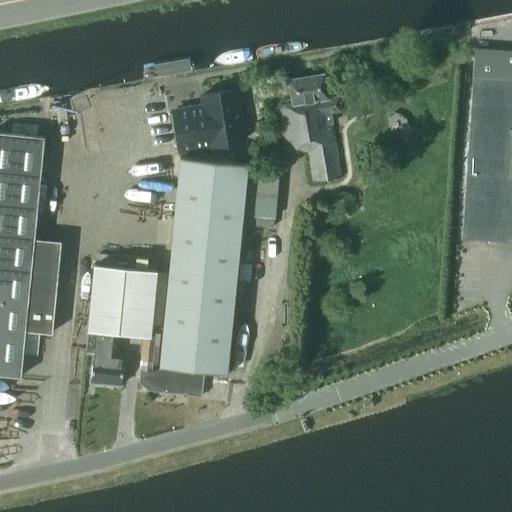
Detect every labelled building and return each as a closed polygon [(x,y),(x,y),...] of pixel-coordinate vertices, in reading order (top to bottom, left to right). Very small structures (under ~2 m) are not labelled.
[(511,0),(478,0),(482,18),(511,12),(511,0)] [(504,67),(511,67),(511,49),(475,47),(462,238),(511,241),(511,236),(511,78),(503,78),(504,67)] [(292,104),(280,106),(288,153),(309,149),(314,181),(342,176),(331,113),(341,111),(339,96),(329,98),(324,74),(288,80),(292,104)] [(195,110),(172,114),(180,153),(243,141),(232,85),(201,91),(205,114),(196,115),(195,110)] [(0,373),(20,375),(24,329),(49,332),(58,243),(33,240),(37,199),(44,199),(46,186),(38,185),(43,136),(0,131),(0,373)] [(247,164),(179,158),(159,368),(151,367),(154,337),(149,336),(156,271),(93,265),(86,330),(87,330),(85,352),(93,353),(90,382),(121,385),(123,355),(113,354),(115,333),(143,336),(139,381),(149,389),(201,394),(203,372),(226,374),(247,164)] [(252,174),(251,174),(248,215),(249,215),(249,224),(273,226),(274,216),(275,216),(278,176),(277,176),(277,167),(253,165),(252,174)] [(129,253),(128,267),(142,268),(144,255),(129,253)] [(358,329),(376,328),(374,292),(355,294),(358,329)]
